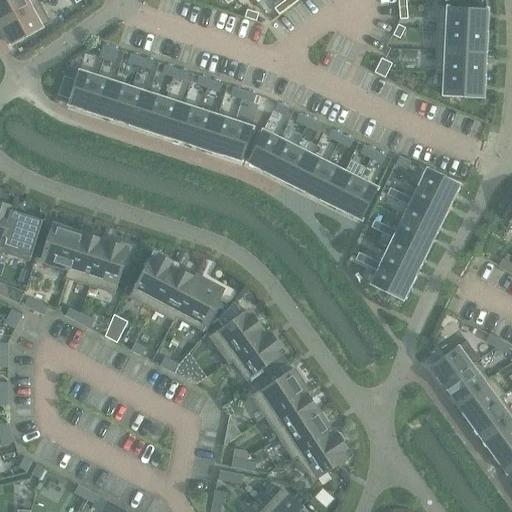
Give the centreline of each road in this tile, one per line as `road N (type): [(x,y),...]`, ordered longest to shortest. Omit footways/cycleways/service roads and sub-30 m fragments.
road 1 (residential): [(375,429),(244,258),(34,183),(0,158)]
road 2 (residential): [(20,83),(61,117),(201,163),(352,229)]
road 3 (residential): [(400,364),(506,149)]
road 4 (residential): [(400,364),(424,378),(511,500)]
road 5 (residential): [(20,83),(124,0)]
